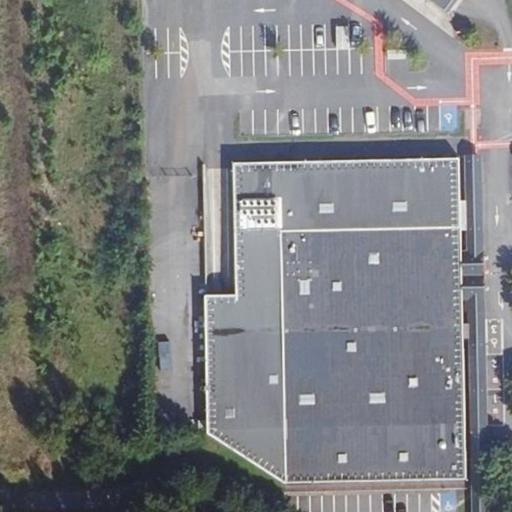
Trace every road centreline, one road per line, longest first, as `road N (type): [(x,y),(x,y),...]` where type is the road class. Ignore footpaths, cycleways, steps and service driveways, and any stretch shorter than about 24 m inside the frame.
road 1 (track): [(6,0),(20,498)]
road 2 (unclassified): [(192,511),(162,503),(0,498)]
road 3 (unknown): [(204,91),(204,267)]
